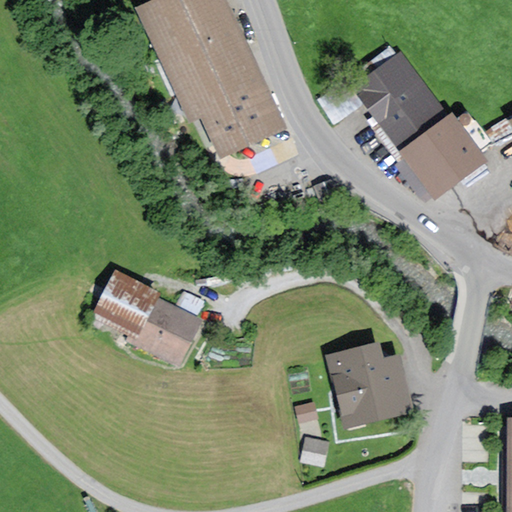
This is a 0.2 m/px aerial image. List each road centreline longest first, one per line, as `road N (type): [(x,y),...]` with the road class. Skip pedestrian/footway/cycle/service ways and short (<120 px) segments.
road 1 (tertiary): [(259,0),(297,94),(338,159),(381,197),(482,258)]
road 2 (unclassified): [(137,511),(75,480),(0,407)]
road 3 (unclassified): [(435,459),(269,511)]
road 4 (residential): [(482,258),(455,389)]
